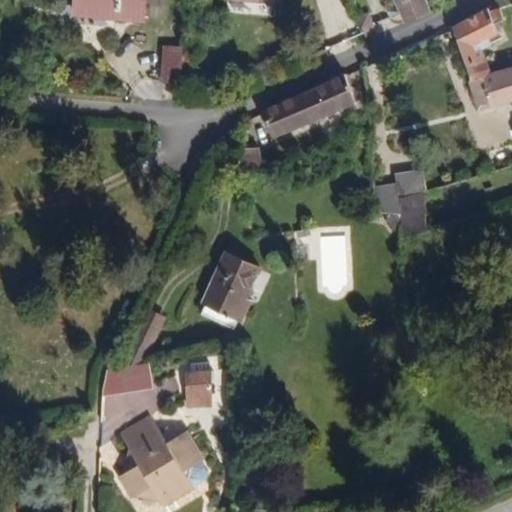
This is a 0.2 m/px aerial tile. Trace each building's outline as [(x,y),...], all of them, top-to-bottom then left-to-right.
[(151,18),(152,0),(85,0),(85,4),(112,6),(112,14),(151,18)] [(426,19),(420,0),(391,0),(404,29),(426,19)] [(112,14),(112,6),(85,4),(85,12),(112,14)] [(369,12),(358,16),(364,36),(375,32),(369,12)] [(491,32),(498,30),(493,17),(485,20),(484,15),(451,32),(464,69),(480,66),(478,57),(496,47),(491,32)] [(186,84),(190,48),(171,47),(167,82),(186,84)] [(487,82),(480,66),(464,69),(471,87),(487,82)] [(274,147),(356,105),(354,74),(261,118),(274,147)] [(485,109),(511,102),(511,75),(487,82),(471,87),(468,88),(472,104),(483,101),(485,109)] [(357,155),(350,138),(334,145),(340,161),(357,155)] [(252,182),(251,152),(237,153),(232,175),(236,189),(252,182)] [(391,215),(389,201),(405,196),(402,184),(368,192),(369,215),(375,215),(391,215)] [(392,233),(391,215),(375,215),(374,224),(377,231),(383,233),(392,233)] [(299,250),(299,238),(289,241),(289,251),(299,250)] [(243,326),(257,297),(251,293),(258,277),(223,260),(200,305),(243,326)] [(301,274),(300,261),(290,261),(291,274),(301,274)] [(139,364),(164,312),(147,303),(115,367),(139,364)] [(208,393),(208,372),(187,372),(186,393),(208,393)] [(208,406),(208,393),(186,393),(186,406),(208,406)] [(192,484),(185,474),(188,464),(201,457),(182,428),(164,440),(147,414),(117,434),(128,450),(128,467),(117,474),(130,495),(138,490),(155,492),(161,504),(192,484)] [(274,500),(271,475),(252,477),(256,503),(274,500)]
